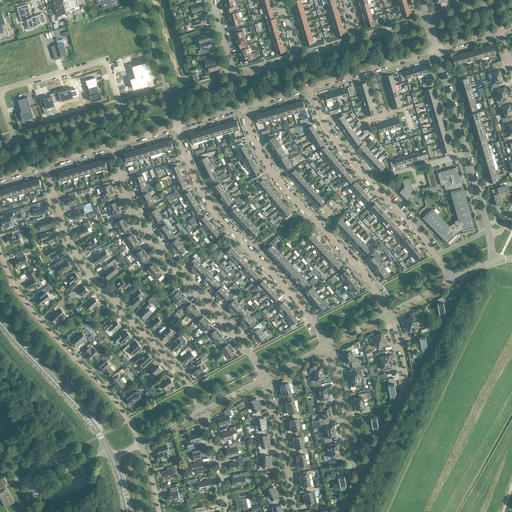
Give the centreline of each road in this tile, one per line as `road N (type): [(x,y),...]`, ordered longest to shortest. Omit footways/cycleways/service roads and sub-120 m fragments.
road 1 (residential): [(201,411),(188,384),(75,252),(45,165)]
road 2 (residential): [(264,378),(148,236),(111,145)]
road 3 (residential): [(326,346),(212,207),(177,126)]
road 4 (residential): [(388,313),(264,161),(242,107)]
road 5 (residential): [(140,443),(104,386),(16,287),(0,248)]
road 6 (unclassified): [(15,142),(0,91),(105,60),(122,111)]
road 7 (residential): [(357,479),(407,384),(388,313)]
road 8 (tertiary): [(112,458),(89,420),(0,322)]
road 9 (residential): [(357,479),(326,346)]
road 10 (residential): [(294,511),(264,378)]
road 11 (residential): [(450,280),(371,182)]
